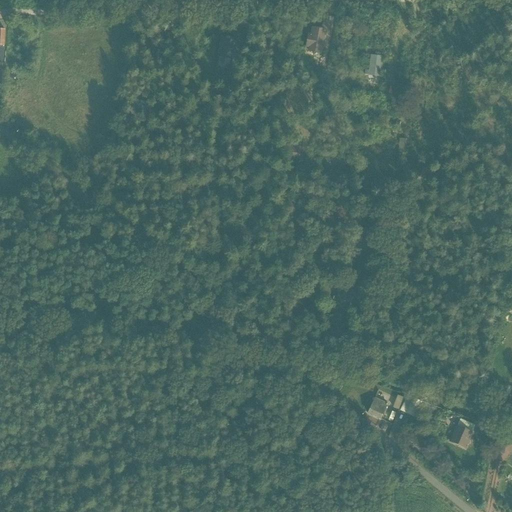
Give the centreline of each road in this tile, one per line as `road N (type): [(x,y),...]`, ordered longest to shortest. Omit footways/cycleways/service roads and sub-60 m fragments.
road 1 (unclassified): [(0,127),(468,511)]
road 2 (track): [(82,8),(238,0)]
